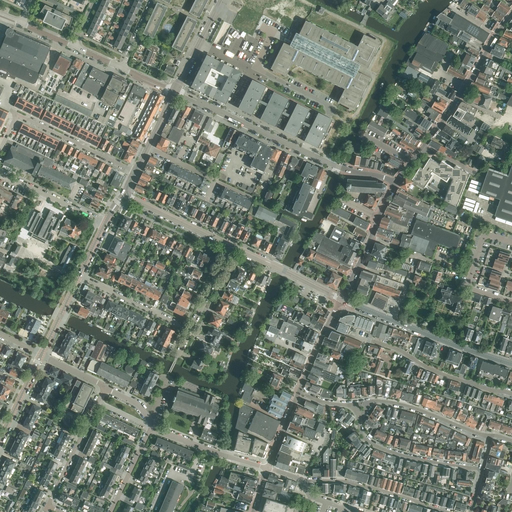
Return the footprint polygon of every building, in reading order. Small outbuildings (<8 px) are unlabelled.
[(103,0),(102,0),(100,5),(107,8),(109,3),(103,0)] [(206,0),(196,0),(190,12),(198,16),(206,0)] [(463,0),(459,6),(468,11),(472,5),(465,0),(463,0)] [(135,1),(132,6),(139,9),(141,4),(135,1)] [(497,7),(507,14),(511,9),(501,2),(497,7)] [(157,4),(151,18),(159,22),(166,8),(157,4)] [(376,11),(382,16),(384,13),(388,16),(392,10),(385,4),(383,6),(381,4),(376,11)] [(40,13),(41,12),(47,15),(44,21),(50,24),(50,23),(55,25),(55,26),(61,28),(64,22),(70,25),(70,26),(73,18),(61,12),(61,11),(57,9),(57,10),(45,5),(40,13)] [(100,5),(97,11),(104,14),(107,8),(100,5)] [(476,17),(479,12),(480,10),(472,5),(468,11),(476,17)] [(492,7),(497,11),(496,12),(504,17),(507,14),(493,5),(492,7)] [(132,6),(130,12),(136,15),(139,9),(132,6)] [(493,15),(492,17),(497,21),(500,22),(503,18),(504,18),(504,17),(493,10),(492,10),(489,8),(487,7),(484,11),(488,13),(488,12),(493,15)] [(479,12),(476,17),(484,23),(487,18),(486,16),(483,15),(485,13),(480,10),(479,12)] [(97,11),(95,17),(101,20),(104,14),(97,11)] [(130,12),(127,18),(133,21),(136,15),(130,12)] [(452,19),(441,13),(437,17),(449,24),(452,19)] [(470,35),(476,25),(456,13),(452,19),(449,24),(461,30),(463,31),(463,30),(470,35)] [(95,17),(92,22),(99,25),(101,20),(95,17)] [(457,37),(469,43),(472,37),(463,33),(464,32),(461,30),(449,24),(437,17),(436,17),(432,24),(435,26),(436,25),(457,37)] [(127,18),(124,23),(131,26),(133,21),(127,18)] [(159,22),(151,18),(144,33),(152,37),(159,22)] [(173,46),(181,51),(196,22),(187,18),(173,46)] [(495,20),(489,29),(494,32),(500,23),(495,20)] [(345,88),(339,102),(338,102),(340,103),(340,104),(349,108),(348,110),(351,111),(351,109),(353,110),(354,110),(353,110),(355,107),(354,106),(356,103),(356,104),(356,103),(357,101),(358,100),(358,101),(358,100),(360,97),(361,94),(362,94),(361,94),(361,93),(362,90),(363,91),(363,90),(362,90),(363,88),(364,88),(364,87),(365,88),(364,87),(366,84),(368,81),(367,80),(368,77),(370,78),(369,78),(369,77),(357,71),(360,65),(366,68),(367,65),(368,65),(367,64),(368,61),(369,62),(369,61),(370,59),(371,59),(371,58),(372,55),(374,52),(374,51),(375,49),(376,49),(375,48),(376,46),(377,46),(378,46),(377,45),(379,42),(379,43),(379,42),(378,41),(378,40),(375,38),(375,40),(366,36),(364,35),(357,48),(357,47),(356,47),(353,46),(354,46),(353,46),(352,46),(350,45),(350,44),(350,45),(347,44),(347,43),(347,42),(347,43),(341,40),(341,39),(340,40),(339,40),(337,39),(337,38),(337,39),(334,38),(334,37),(334,36),(331,35),(328,33),(327,33),(326,33),(324,32),(324,31),(324,32),(322,31),(321,30),(321,29),(321,30),(315,27),(315,26),(314,27),(313,27),(311,26),(312,25),(311,25),(311,26),(309,25),(308,24),(309,23),(308,23),(305,22),(305,21),(305,22),(303,25),(302,25),(300,24),(297,32),(296,32),(296,33),(292,41),(290,40),(291,41),(290,44),(289,43),(289,44),(290,44),(289,46),(284,43),(284,44),(283,47),(282,46),(282,47),(283,47),(283,48),(282,50),(281,50),(282,50),(281,53),(280,53),(279,53),(278,56),(276,59),(276,60),(277,61),(275,63),(274,65),(273,66),(271,69),(273,70),(272,72),(275,73),(276,72),(283,75),(285,76),(292,61),(293,62),(296,63),(296,64),(296,63),(297,64),(298,63),(300,64),(299,65),(300,65),(302,66),(303,67),(302,67),(303,67),(309,70),(310,70),(313,71),(312,71),(313,72),(313,71),(315,72),(315,73),(316,73),(315,73),(315,74),(316,73),(322,76),(322,77),(322,76),(323,76),(326,77),(325,78),(326,77),(328,78),(328,79),(328,80),(329,80),(335,83),(336,82),(336,83),(338,84),(339,84),(341,85),(341,86),(342,86),(345,87),(344,88),(345,88)] [(92,22),(90,28),(96,31),(99,25),(92,22)] [(124,23),(122,29),(128,32),(131,26),(124,23)] [(476,25),(470,35),(481,41),(484,43),(490,34),(486,32),(476,25)] [(0,76),(6,79),(8,74),(33,84),(36,83),(39,74),(42,75),(43,75),(47,66),(46,65),(44,64),(51,47),(44,45),(14,32),(13,30),(9,28),(7,29),(5,33),(6,35),(0,49),(0,76)] [(96,31),(90,28),(87,34),(93,37),(96,31)] [(122,29),(119,35),(125,38),(128,32),(122,29)] [(503,36),(511,40),(511,39),(511,33),(506,31),(503,36)] [(414,51),(407,65),(414,69),(417,70),(421,63),(435,70),(438,63),(436,62),(437,60),(441,62),(450,45),(441,40),(440,41),(435,51),(434,51),(431,56),(425,54),(428,48),(429,48),(435,37),(426,32),(420,43),(419,43),(415,49),(421,52),(420,54),(414,51)] [(119,35),(116,40),(123,43),(125,38),(119,35)] [(498,43),(507,47),(510,41),(501,37),(501,39),(500,40),(499,41),(498,43)] [(472,46),(459,39),(457,42),(466,47),(464,50),(477,57),(480,52),(479,52),(480,51),(472,47),(472,46)] [(123,43),(116,40),(114,46),(120,49),(123,43)] [(321,149),(335,121),(266,87),(266,86),(252,79),(252,80),(240,74),(241,72),(215,59),(221,48),(221,47),(221,46),(213,42),(213,43),(212,43),(207,55),(206,55),(191,87),(225,104),(226,102),(238,108),(252,115),(260,119),(275,127),(283,130),(283,131),(296,137),(304,141),(303,141),(318,148),(321,149)] [(490,52),(491,54),(503,59),(506,52),(503,51),(505,48),(496,44),(493,50),(492,50),(491,50),(490,52)] [(142,61),(151,65),(156,53),(147,49),(142,61)] [(133,57),(141,61),(143,56),(141,55),(142,53),(136,50),(135,53),(133,57)] [(175,59),(180,61),(182,58),(177,55),(168,51),(167,54),(174,57),(175,58),(175,59)] [(473,62),(474,63),(474,62),(476,59),(462,52),(462,53),(466,56),(463,63),(471,68),(473,64),(474,64),(473,63),(473,62)] [(52,71),(63,76),(63,77),(72,60),(61,54),(52,71)] [(70,68),(68,71),(70,72),(72,70),(73,71),(73,70),(74,70),(75,67),(76,64),(77,64),(80,60),(79,60),(76,58),(71,66),(70,68)] [(494,77),(495,76),(499,68),(502,70),(500,76),(499,78),(501,79),(502,77),(502,76),(505,71),(511,74),(511,76),(511,77),(511,69),(510,68),(510,69),(501,65),(492,61),(491,60),(488,59),(487,60),(484,64),(484,65),(483,65),(483,66),(484,66),(482,69),(482,70),(481,71),(483,72),(484,72),(485,73),(489,75),(494,77)] [(77,69),(74,74),(76,75),(79,70),(80,70),(84,62),(80,60),(77,64),(76,64),(75,67),(77,69)] [(100,71),(99,71),(93,67),(93,68),(85,64),(74,84),(97,97),(109,75),(102,72),(102,73),(99,72),(100,71)] [(164,71),(172,75),(176,67),(174,66),(173,68),(167,65),(164,71)] [(459,71),(456,69),(450,66),(447,72),(458,78),(458,77),(464,81),(470,71),(461,66),(459,71)] [(401,76),(416,84),(419,79),(427,83),(429,78),(413,69),(410,75),(404,72),(401,76)] [(478,77),(488,81),(489,81),(490,79),(489,78),(490,76),(489,76),(486,74),(485,74),(480,72),(478,77)] [(113,73),(107,86),(100,100),(114,106),(127,80),(113,73)] [(476,82),(484,85),(484,86),(487,88),(488,85),(485,83),(486,81),(478,77),(476,82)] [(435,80),(429,91),(435,95),(437,92),(439,88),(441,84),(435,80)] [(121,94),(126,96),(132,84),(127,81),(121,94)] [(470,87),(494,97),(496,91),(473,82),(472,84),(472,85),(471,85),(470,87)] [(398,88),(405,91),(408,86),(401,83),(398,88)] [(138,99),(141,101),(145,92),(143,90),(143,89),(140,87),(137,86),(134,85),(129,97),(134,99),(135,98),(138,99)] [(437,92),(453,101),(458,92),(453,89),(450,94),(447,92),(446,93),(439,89),(437,92)] [(397,92),(399,94),(397,96),(405,101),(408,96),(398,90),(397,92)] [(474,102),(479,104),(478,106),(488,109),(492,97),(483,94),(482,95),(477,93),(474,102)] [(157,94),(154,99),(161,102),(163,97),(157,94)] [(446,108),(438,103),(425,95),(421,103),(429,107),(432,109),(432,108),(442,114),(446,108)] [(18,97),(14,106),(18,109),(23,99),(18,97)] [(439,100),(438,103),(446,108),(449,103),(439,97),(438,99),(438,100),(439,100)] [(23,99),(18,109),(22,110),(27,101),(23,99)] [(154,99),(152,105),(158,108),(161,102),(154,99)] [(27,101),(22,110),(26,112),(31,103),(27,101)] [(491,126),(496,118),(495,118),(495,117),(494,117),(492,116),(489,115),(488,114),(486,113),(485,113),(483,112),(482,111),(481,111),(480,110),(479,110),(478,109),(478,110),(477,109),(476,108),(475,108),(474,108),(473,107),(472,107),(472,106),(471,106),(470,106),(469,105),(468,105),(468,104),(467,104),(466,104),(465,103),(464,103),(463,102),(461,102),(461,103),(461,104),(460,104),(460,105),(459,107),(458,107),(459,107),(461,109),(464,110),(467,112),(467,113),(468,113),(468,114),(470,114),(472,115),(475,117),(478,118),(481,120),(484,122),(487,124),(491,126)] [(31,103),(26,112),(30,114),(35,105),(31,103)] [(35,105),(30,114),(34,116),(39,107),(35,105)] [(152,105),(149,110),(155,113),(158,108),(152,105)] [(188,115),(191,109),(184,105),(181,111),(178,117),(174,126),(173,128),(171,127),(168,134),(170,134),(167,139),(177,144),(184,130),(181,129),(185,120),(188,115)] [(377,114),(386,119),(391,110),(383,105),(377,114)] [(39,107),(34,116),(39,119),(43,109),(39,107)] [(173,123),(180,110),(179,110),(176,109),(177,108),(176,108),(174,108),(175,107),(174,107),(168,120),(169,121),(173,123)] [(405,116),(428,130),(433,123),(407,107),(404,112),(406,114),(405,116)] [(427,112),(429,113),(430,113),(431,114),(428,119),(436,124),(442,115),(429,107),(427,112)] [(458,108),(453,116),(462,121),(463,119),(467,122),(469,118),(474,121),(476,118),(468,114),(468,113),(467,113),(459,107),(458,107),(458,108)] [(0,108),(0,113),(7,117),(9,113),(0,108)] [(97,120),(105,124),(112,110),(109,109),(105,118),(100,115),(97,120)] [(148,112),(146,115),(153,118),(155,113),(149,110),(146,109),(145,110),(148,112)] [(182,128),(197,135),(206,116),(192,109),(182,128)] [(46,110),(41,120),(46,122),(50,112),(46,110)] [(50,112),(46,122),(50,124),(54,114),(50,112)] [(54,114),(50,124),(54,126),(58,116),(54,114)] [(146,115),(144,121),(150,124),(153,118),(146,115)] [(373,120),(376,122),(381,125),(382,122),(384,118),(379,116),(379,117),(375,115),(373,120)] [(468,135),(472,128),(452,115),(447,122),(468,135)] [(58,116),(54,126),(58,128),(62,118),(58,116)] [(62,118),(58,128),(62,130),(66,120),(62,118)] [(209,118),(204,129),(210,132),(213,127),(210,125),(213,120),(209,118)] [(105,125),(109,126),(110,127),(113,128),(116,122),(108,119),(105,125)] [(405,122),(407,123),(406,124),(412,127),(412,126),(417,129),(414,134),(420,138),(421,136),(422,137),(426,131),(418,126),(407,119),(405,122)] [(66,120),(62,130),(66,132),(70,122),(66,120)] [(367,128),(384,138),(388,130),(372,120),(367,128)] [(144,121),(141,126),(147,129),(150,124),(144,121)] [(160,136),(166,138),(168,134),(171,127),(173,123),(169,121),(167,124),(166,124),(160,136)] [(70,122),(66,132),(70,134),(75,124),(70,122)] [(487,132),(491,126),(484,122),(480,129),(487,132)] [(23,123),(18,132),(23,134),(27,125),(23,123)] [(27,125),(23,134),(26,136),(31,127),(27,125)] [(119,131),(122,132),(126,134),(128,128),(122,125),(119,131)] [(458,137),(465,142),(467,139),(449,127),(449,126),(447,125),(446,125),(443,130),(456,140),(458,137)] [(77,126),(72,135),(77,137),(81,128),(77,126)] [(136,130),(138,131),(145,135),(147,129),(141,126),(139,130),(137,129),(136,130)] [(31,127),(26,136),(30,138),(35,129),(31,127)] [(81,128),(77,137),(81,139),(85,130),(81,128)] [(35,129),(30,138),(34,140),(39,131),(35,129)] [(122,132),(119,131),(115,129),(113,134),(120,137),(121,135),(122,132)] [(222,147),(228,150),(233,139),(234,139),(238,132),(231,129),(227,136),(222,147)] [(476,141),(480,143),(487,132),(480,129),(478,133),(480,134),(479,136),(476,141)] [(85,130),(81,139),(85,141),(89,132),(85,130)] [(389,130),(386,137),(392,140),(396,134),(389,130)] [(435,137),(447,145),(446,146),(452,150),(455,145),(457,147),(460,142),(442,131),(441,130),(440,130),(435,137)] [(39,131),(34,140),(38,142),(42,133),(39,131)] [(145,135),(138,131),(135,138),(142,141),(145,135)] [(403,138),(404,139),(405,140),(409,143),(410,142),(417,146),(420,142),(407,134),(405,133),(403,131),(401,133),(400,133),(398,132),(397,134),(398,136),(399,136),(402,138),(403,138)] [(89,132),(85,141),(89,143),(93,134),(89,132)] [(44,133),(39,142),(43,144),(48,135),(44,133)] [(240,133),(234,146),(254,156),(250,166),(263,172),(274,150),(267,147),(267,146),(267,145),(263,144),(261,143),(240,133)] [(93,134),(89,143),(93,145),(97,136),(93,134)] [(48,135),(43,144),(47,146),(51,137),(48,135)] [(101,141),(102,141),(99,148),(104,151),(109,141),(105,140),(106,137),(106,136),(104,135),(101,141)] [(97,136),(93,145),(97,147),(102,138),(97,136)] [(210,141),(200,136),(197,142),(204,145),(201,151),(215,158),(220,147),(210,142),(210,141)] [(395,142),(399,144),(403,146),(414,153),(417,147),(403,139),(398,136),(397,138),(395,142)] [(51,137),(47,146),(51,148),(55,139),(51,137)] [(140,143),(133,139),(134,138),(132,137),(131,137),(130,140),(132,141),(130,145),(137,148),(138,147),(139,146),(139,145),(140,143)] [(171,142),(161,137),(159,142),(158,142),(158,143),(169,147),(171,142)] [(491,145),(496,147),(496,148),(501,151),(504,142),(494,138),(491,145)] [(55,139),(51,148),(55,150),(59,141),(55,139)] [(110,140),(108,144),(105,151),(107,152),(110,154),(110,153),(115,143),(110,140)] [(128,148),(127,151),(134,155),(136,152),(137,150),(130,146),(130,145),(129,144),(124,141),(122,145),(124,146),(128,148)] [(444,153),(445,152),(455,157),(457,154),(458,155),(459,151),(456,150),(454,153),(432,141),(428,145),(444,153)] [(62,143),(58,150),(57,149),(54,155),(57,157),(60,151),(64,153),(67,145),(66,145),(66,144),(65,144),(64,144),(62,143)] [(169,147),(158,143),(156,148),(166,153),(169,147)] [(479,145),(475,143),(473,147),(472,146),(470,148),(475,151),(479,145)] [(46,166),(50,168),(54,162),(16,144),(15,147),(12,146),(10,150),(5,161),(3,164),(8,166),(10,163),(31,173),(30,174),(37,177),(38,174),(39,174),(37,173),(42,164),(46,166)] [(68,146),(65,153),(70,155),(73,149),(73,148),(72,147),(71,147),(70,147),(68,146)] [(363,151),(361,157),(360,165),(360,164),(374,167),(374,169),(377,169),(377,170),(379,161),(378,161),(376,161),(377,158),(377,157),(372,156),(375,151),(371,148),(369,152),(363,151)] [(79,152),(74,149),(71,156),(70,155),(67,162),(69,163),(72,156),(76,158),(79,152)] [(267,183),(270,184),(277,168),(274,167),(281,152),(274,149),(274,150),(263,172),(260,180),(264,181),(264,182),(264,184),(266,184),(267,184),(267,183)] [(123,160),(126,161),(126,162),(127,162),(130,163),(132,161),(131,160),(132,160),(132,159),(132,158),(133,155),(127,152),(123,160)] [(214,162),(219,164),(224,155),(219,152),(214,162)] [(284,153),(273,179),(278,181),(280,180),(281,177),(281,178),(286,168),(286,167),(287,164),(291,155),(284,153)] [(500,164),(506,167),(511,156),(505,153),(500,164)] [(83,161),(86,163),(89,156),(85,154),(80,164),(82,165),(83,161)] [(360,165),(361,157),(353,155),(351,164),(359,166),(360,165)] [(481,155),(473,166),(477,169),(478,170),(479,169),(486,160),(481,155)] [(156,162),(157,160),(158,160),(150,156),(149,159),(148,159),(147,160),(148,161),(148,162),(155,165),(156,162)] [(404,163),(402,162),(401,162),(391,156),(387,163),(399,169),(404,163)] [(289,164),(289,165),(291,166),(291,165),(295,166),(298,160),(297,159),(295,158),(292,157),(289,164)] [(420,167),(413,180),(425,187),(433,175),(430,173),(431,171),(446,181),(448,177),(453,180),(445,200),(457,207),(470,175),(456,166),(454,169),(442,161),(440,165),(430,158),(423,169),(420,167)] [(94,159),(89,168),(88,169),(90,170),(91,169),(93,170),(98,161),(94,159)] [(305,161),(300,159),(296,166),(295,165),(288,180),(292,182),(294,177),(292,177),(293,175),(295,176),(298,170),(302,171),(305,165),(304,165),(305,161)] [(100,162),(96,169),(95,169),(93,172),(96,174),(98,170),(101,172),(105,164),(100,162)] [(143,171),(148,173),(148,174),(155,177),(156,175),(151,173),(154,168),(153,168),(155,166),(148,162),(147,165),(146,165),(145,165),(144,167),(144,168),(143,171)] [(318,168),(312,165),(310,165),(310,164),(307,163),(306,162),(300,175),(304,177),(303,179),(302,179),(300,184),(301,185),(300,187),(301,188),(300,189),(299,188),(298,191),(297,191),(293,201),(295,202),(293,206),(291,205),(289,210),(291,211),(290,212),(298,215),(301,210),(301,209),(302,206),(303,204),(304,201),(306,198),(307,196),(308,193),(309,190),(310,188),(311,186),(308,185),(309,182),(307,181),(309,177),(313,179),(318,168)] [(382,171),(394,176),(398,171),(399,169),(386,163),(382,171)] [(38,174),(42,176),(46,166),(42,164),(37,173),(39,174),(38,174)] [(167,174),(172,176),(177,166),(171,164),(167,174)] [(109,166),(106,165),(103,171),(108,174),(110,171),(111,168),(110,167),(109,166)] [(42,176),(46,178),(50,168),(46,166),(42,176)] [(177,166),(172,176),(177,179),(182,168),(177,166)] [(511,166),(509,175),(489,168),(481,193),(501,200),(495,216),(511,221),(511,166)] [(311,186),(319,190),(322,182),(327,171),(319,167),(314,178),(311,186)] [(46,178),(50,180),(55,170),(50,168),(46,178)] [(115,170),(111,168),(110,171),(116,174),(114,178),(119,181),(120,182),(123,176),(117,173),(118,171),(115,170)] [(182,168),(177,179),(178,177),(182,179),(181,181),(186,170),(182,168)] [(50,180),(54,182),(59,172),(55,170),(50,180)] [(191,173),(186,170),(181,181),(186,184),(191,173)] [(54,182),(58,184),(63,174),(59,172),(54,182)] [(140,178),(148,182),(150,176),(143,172),(141,175),(140,177),(140,178)] [(188,181),(192,184),(196,175),(191,173),(186,184),(187,184),(188,181)] [(58,184),(63,186),(67,176),(63,174),(58,184)] [(196,175),(192,184),(197,186),(196,188),(201,177),(196,175)] [(63,186),(67,188),(71,178),(67,176),(63,186)] [(201,177),(196,188),(201,191),(206,179),(201,177)] [(401,186),(407,191),(407,192),(422,200),(428,191),(412,180),(412,181),(406,178),(406,177),(401,186),(400,186),(401,186)] [(71,178),(67,188),(71,190),(76,180),(71,178)] [(119,181),(114,178),(112,182),(111,181),(110,182),(109,182),(108,184),(106,183),(106,182),(105,181),(105,182),(103,185),(107,187),(109,185),(110,186),(111,184),(118,188),(120,183),(120,182),(119,181)] [(137,184),(145,187),(147,182),(140,178),(139,179),(138,181),(137,184)] [(369,192),(369,193),(370,193),(373,193),(377,193),(377,194),(377,191),(383,192),(387,190),(387,189),(387,186),(387,185),(384,183),(384,182),(383,182),(383,183),(381,183),(381,182),(380,182),(380,183),(378,183),(378,181),(374,181),(374,180),(373,180),(373,181),(371,181),(371,180),(370,180),(370,181),(367,181),(367,180),(366,180),(366,181),(363,180),(360,180),(360,179),(359,179),(359,180),(356,180),(356,179),(356,180),(352,180),(352,179),(352,180),(349,179),(349,178),(348,178),(348,179),(347,179),(347,180),(348,180),(348,183),(347,183),(347,184),(348,184),(348,187),(347,187),(348,188),(348,191),(346,190),(346,191),(348,191),(348,192),(348,191),(351,191),(351,192),(352,192),(352,191),(355,192),(355,193),(356,193),(356,192),(359,192),(359,193),(359,192),(362,192),(362,193),(363,193),(363,192),(366,192),(366,193),(366,192),(369,192)] [(107,188),(100,184),(97,190),(105,194),(106,191),(107,191),(107,189),(107,188)] [(134,190),(141,194),(142,193),(144,191),(143,191),(144,188),(137,185),(136,187),(135,187),(134,189),(134,190)] [(8,201),(7,202),(10,203),(9,206),(17,209),(23,197),(15,193),(14,196),(11,194),(12,193),(4,189),(4,188),(0,186),(0,219),(5,221),(7,217),(0,214),(0,203),(2,199),(2,198),(8,201)] [(103,198),(104,195),(97,192),(97,190),(93,188),(88,186),(88,187),(92,190),(91,192),(96,194),(94,197),(101,201),(101,200),(102,200),(103,199),(103,198)] [(222,200),(227,189),(222,187),(217,197),(222,200)] [(227,202),(232,192),(227,189),(222,200),(227,202),(226,202),(227,202)] [(393,202),(418,213),(416,217),(427,222),(429,218),(427,217),(431,206),(420,201),(421,200),(399,189),(397,193),(396,194),(394,199),(393,200),(392,201),(393,202)] [(264,199),(269,202),(273,192),(268,190),(264,199)] [(158,200),(161,193),(156,191),(155,193),(153,198),(154,199),(155,200),(156,199),(158,200)] [(370,193),(369,193),(364,204),(370,207),(369,209),(374,211),(381,197),(383,193),(383,192),(377,191),(377,194),(377,193),(373,193),(370,193)] [(162,194),(159,201),(160,201),(160,202),(161,202),(162,202),(164,203),(168,196),(169,197),(169,195),(170,194),(167,192),(165,195),(162,194)] [(237,194),(232,192),(227,202),(232,205),(237,194)] [(173,197),(169,195),(169,197),(166,203),(166,204),(166,205),(168,205),(169,205),(172,206),(177,196),(174,194),(173,197)] [(241,196),(237,194),(232,205),(236,207),(241,196)] [(99,206),(100,203),(93,200),(93,199),(87,195),(85,198),(91,202),(90,205),(97,209),(98,208),(99,207),(99,206)] [(246,198),(241,196),(236,207),(237,207),(237,206),(242,209),(246,198)] [(181,211),(182,211),(184,212),(186,207),(184,206),(186,203),(183,202),(185,199),(180,197),(175,208),(179,210),(179,211),(180,211),(181,211)] [(251,201),(246,198),(242,209),(243,207),(247,209),(251,201)] [(206,206),(208,203),(203,201),(199,208),(200,209),(200,210),(203,212),(204,208),(205,205),(206,206)] [(414,213),(391,202),(386,214),(385,217),(394,221),(394,222),(406,226),(407,225),(409,226),(414,213)] [(448,203),(445,209),(456,214),(459,208),(448,203)] [(370,223),(334,205),(330,211),(367,230),(370,223)] [(254,216),(267,222),(268,220),(274,222),(277,215),(259,206),(254,216)] [(189,215),(190,215),(190,216),(191,217),(192,216),(194,217),(198,210),(192,207),(189,215)] [(34,211),(27,226),(31,228),(29,231),(33,233),(31,237),(46,244),(48,240),(51,242),(55,234),(51,232),(53,229),(56,231),(57,231),(58,231),(59,230),(60,228),(62,229),(61,230),(69,234),(69,235),(70,236),(72,236),(73,236),(75,237),(74,238),(77,240),(78,237),(78,236),(78,235),(80,234),(81,232),(81,230),(81,229),(80,228),(80,227),(80,225),(67,219),(65,222),(54,217),(56,213),(48,210),(44,219),(42,218),(41,215),(40,214),(41,213),(40,212),(38,213),(34,211)] [(201,221),(202,222),(206,214),(199,211),(198,214),(199,215),(197,219),(199,220),(200,221),(200,222),(201,221)] [(222,222),(219,220),(221,215),(219,213),(217,217),(213,216),(209,224),(210,225),(210,226),(211,226),(212,226),(215,227),(216,227),(217,225),(216,225),(217,223),(221,225),(222,222)] [(326,218),(327,219),(337,225),(340,219),(329,213),(328,215),(329,216),(328,218),(326,217),(326,218)] [(206,214),(202,222),(203,222),(203,223),(205,223),(208,224),(211,217),(206,214)] [(115,233),(118,235),(121,228),(126,231),(132,220),(124,216),(115,233)] [(279,221),(290,227),(286,236),(290,238),(297,224),(281,217),(279,221)] [(380,226),(403,235),(403,234),(405,234),(409,227),(406,226),(394,222),(394,221),(385,217),(382,218),(380,225),(381,227),(380,226)] [(227,226),(228,226),(230,221),(225,219),(220,229),(222,230),(222,231),(224,232),(227,226)] [(139,234),(140,233),(142,228),(137,225),(138,223),(136,222),(137,221),(134,220),(133,221),(133,220),(128,231),(130,232),(132,231),(139,234)] [(456,251),(462,236),(417,220),(411,235),(407,235),(403,234),(403,235),(402,239),(400,238),(400,240),(393,238),(391,243),(433,257),(437,244),(456,251)] [(234,229),(235,229),(236,226),(230,223),(226,232),(228,233),(228,234),(230,235),(234,229)] [(238,227),(237,228),(233,236),(235,237),(236,238),(237,238),(238,238),(239,238),(245,226),(244,225),(244,227),(241,226),(242,224),(239,223),(237,227),(238,227)] [(144,225),(142,228),(140,233),(143,235),(141,239),(143,240),(145,241),(146,238),(144,237),(149,228),(147,227),(147,226),(146,226),(144,225),(144,226),(144,225)] [(355,237),(336,226),(329,238),(338,243),(347,248),(347,246),(358,252),(362,244),(354,240),(355,237)] [(251,230),(245,227),(240,239),(243,240),(243,241),(244,242),(245,241),(246,242),(251,230)] [(392,237),(393,232),(380,227),(379,227),(378,231),(378,230),(376,236),(390,241),(392,237)] [(356,240),(360,241),(363,243),(368,234),(366,233),(356,228),(353,234),(358,236),(356,240)] [(150,238),(153,240),(157,232),(156,232),(157,231),(156,230),(154,230),(154,231),(152,229),(146,241),(148,242),(150,238)] [(156,241),(159,242),(162,235),(162,234),(161,233),(160,233),(159,233),(157,232),(153,240),(151,244),(153,245),(154,242),(155,243),(156,241)] [(320,245),(316,251),(350,267),(350,268),(352,263),(355,258),(357,254),(357,253),(347,248),(338,243),(325,236),(324,236),(317,232),(312,240),(320,245)] [(257,234),(255,236),(251,244),(252,244),(252,246),(254,247),(255,246),(258,247),(262,238),(262,236),(257,234)] [(162,235),(159,242),(157,247),(159,248),(161,243),(164,245),(168,237),(167,237),(167,236),(166,235),(165,235),(165,236),(162,235)] [(265,241),(264,244),(265,245),(262,250),(265,251),(265,252),(267,253),(268,252),(272,245),(267,242),(268,241),(270,237),(269,237),(267,235),(267,236),(265,235),(263,239),(266,240),(265,241)] [(282,235),(280,240),(273,255),(280,259),(290,239),(282,235)] [(123,262),(125,259),(131,246),(123,242),(123,241),(115,237),(112,243),(111,242),(107,250),(110,252),(109,255),(123,262)] [(167,246),(167,248),(169,249),(170,247),(174,249),(175,247),(174,246),(176,241),(175,240),(174,240),(174,239),(173,240),(171,239),(168,245),(167,246),(168,246),(167,246)] [(172,253),(178,256),(177,258),(179,259),(181,255),(180,254),(181,252),(182,252),(184,249),(183,249),(184,246),(182,245),(181,244),(181,243),(180,242),(179,242),(178,243),(177,243),(172,253)] [(16,243),(11,252),(5,264),(11,266),(15,257),(14,257),(16,254),(17,255),(21,246),(16,243)] [(372,255),(379,257),(378,261),(385,263),(387,260),(383,258),(387,247),(376,243),(372,255)] [(66,259),(66,260),(64,263),(60,264),(64,264),(62,267),(65,268),(68,263),(71,262),(73,260),(74,258),(74,255),(73,252),(76,247),(73,245),(71,249),(69,245),(69,246),(67,252),(66,253),(66,254),(66,255),(66,256),(66,257),(66,258),(66,259)] [(191,258),(193,259),(193,258),(194,256),(191,255),(192,252),(191,252),(192,251),(191,250),(192,248),(189,247),(189,248),(187,247),(183,255),(184,256),(189,258),(189,256),(191,257),(191,258)] [(338,269),(337,270),(347,275),(351,268),(341,263),(307,247),(302,255),(308,258),(331,269),(332,266),(338,269)] [(197,260),(193,258),(193,259),(191,263),(196,265),(196,264),(202,267),(204,263),(206,264),(208,260),(209,261),(210,258),(206,256),(206,255),(204,254),(200,252),(197,260)] [(110,263),(109,264),(112,265),(111,266),(115,268),(114,268),(119,271),(121,268),(112,264),(115,258),(107,254),(106,255),(105,255),(104,256),(105,257),(104,260),(110,263)] [(499,255),(498,260),(506,262),(506,263),(507,263),(509,259),(499,255)] [(387,271),(387,270),(406,277),(408,272),(389,266),(368,259),(367,263),(367,264),(366,266),(378,270),(379,268),(387,271)] [(416,271),(422,273),(423,270),(424,270),(427,263),(421,261),(419,268),(417,268),(416,271)] [(407,270),(409,271),(411,265),(403,263),(401,268),(407,270)] [(96,274),(106,279),(106,277),(108,278),(113,268),(106,265),(104,269),(100,267),(98,270),(97,270),(96,272),(97,273),(96,274)] [(234,271),(234,273),(246,279),(247,277),(244,275),(245,271),(239,269),(239,268),(238,267),(237,268),(236,267),(235,269),(234,270),(234,271)] [(189,276),(191,278),(192,276),(199,279),(200,276),(201,276),(202,274),(201,274),(202,273),(194,269),(192,273),(190,273),(189,276)] [(331,278),(330,279),(339,283),(342,277),(335,273),(336,272),(330,269),(329,271),(333,273),(331,278)] [(362,270),(362,271),(357,286),(358,288),(357,292),(367,295),(370,286),(374,287),(373,289),(398,298),(401,291),(398,290),(400,283),(367,271),(362,270)] [(247,278),(250,279),(250,281),(255,283),(258,277),(255,276),(256,274),(253,273),(253,272),(252,271),(251,271),(250,271),(247,278)] [(117,281),(123,284),(127,276),(121,273),(117,281)] [(246,279),(234,273),(232,275),(231,277),(231,278),(240,282),(241,279),(245,281),(246,279)] [(265,285),(267,281),(268,282),(270,277),(267,275),(266,276),(260,274),(255,285),(258,286),(260,283),(265,285)] [(421,277),(415,275),(414,282),(416,282),(415,285),(424,288),(426,282),(421,280),(421,277)] [(123,284),(129,286),(133,279),(127,276),(123,284)] [(184,280),(188,282),(186,285),(194,289),(194,288),(195,288),(196,286),(197,283),(185,277),(184,280)] [(339,283),(330,279),(331,278),(328,277),(327,278),(326,281),(326,282),(328,283),(318,278),(316,281),(325,285),(328,287),(329,286),(336,289),(339,283)] [(129,286),(135,289),(138,282),(133,279),(129,286)] [(135,289),(140,292),(144,284),(141,283),(142,281),(140,279),(138,282),(135,289)] [(236,287),(238,288),(238,289),(239,289),(242,291),(243,291),(244,291),(246,289),(237,285),(230,281),(228,284),(227,284),(227,285),(227,286),(227,287),(234,291),(236,287)] [(140,292),(146,295),(150,287),(144,284),(140,292)] [(146,295),(152,298),(156,290),(152,288),(153,287),(151,285),(150,287),(146,295)] [(179,291),(183,293),(182,296),(189,300),(189,299),(190,299),(191,296),(192,294),(184,290),(185,289),(181,287),(179,291)] [(448,287),(447,291),(442,289),(439,300),(452,304),(451,306),(452,307),(453,308),(452,311),(457,313),(457,314),(458,315),(459,316),(460,315),(463,305),(461,305),(463,298),(455,295),(455,296),(451,295),(453,289),(448,287)] [(156,290),(152,298),(158,300),(161,293),(156,290)] [(85,297),(92,300),(92,301),(102,306),(106,300),(88,291),(85,297)] [(237,297),(233,295),(228,292),(227,294),(224,292),(223,294),(222,296),(222,297),(226,299),(226,300),(230,302),(232,297),(236,299),(237,297)] [(386,304),(389,298),(377,292),(376,292),(374,298),(373,298),(371,304),(376,307),(378,308),(383,310),(386,304),(387,304),(386,304)] [(182,297),(177,294),(175,297),(178,299),(179,299),(180,300),(178,303),(186,307),(189,301),(182,298),(182,297)] [(85,304),(84,306),(87,307),(86,309),(94,313),(96,308),(92,306),(94,303),(85,298),(84,298),(83,301),(83,302),(82,303),(85,304)] [(107,310),(111,312),(115,303),(111,301),(111,302),(109,301),(107,305),(104,304),(99,315),(103,316),(105,311),(107,312),(107,310)] [(217,306),(226,310),(229,312),(230,308),(231,309),(232,307),(220,301),(219,303),(218,303),(217,305),(218,306),(217,306)] [(170,305),(173,306),(173,307),(175,308),(174,311),(182,316),(185,309),(175,304),(172,302),(170,305)] [(111,312),(116,314),(120,306),(115,303),(111,312)] [(0,320),(5,323),(9,314),(0,309),(2,306),(0,304),(0,320)] [(321,307),(318,305),(315,311),(322,315),(321,316),(325,318),(325,317),(327,318),(330,311),(325,309),(324,310),(321,308),(321,307)] [(511,312),(490,305),(488,310),(492,311),(489,318),(499,321),(502,313),(506,315),(506,317),(508,318),(509,318),(511,312)] [(116,314),(121,317),(125,308),(120,306),(116,314)] [(226,310),(217,306),(216,307),(216,308),(216,309),(215,311),(227,318),(228,315),(224,313),(226,310)] [(77,314),(85,317),(88,312),(89,313),(90,314),(93,315),(94,313),(89,311),(81,307),(80,308),(79,308),(78,310),(79,311),(77,314)] [(121,317),(126,319),(130,311),(125,308),(121,317)] [(126,319),(132,322),(136,313),(130,311),(126,319)] [(294,319),(299,321),(312,329),(312,328),(314,329),(315,328),(320,331),(323,325),(298,311),(294,319)] [(319,318),(308,312),(307,315),(323,324),(326,319),(325,318),(321,316),(320,316),(319,318)] [(132,322),(137,324),(141,316),(136,313),(132,322)] [(209,323),(217,327),(220,321),(225,323),(226,320),(213,314),(209,323)] [(346,315),(343,317),(343,318),(341,317),(340,321),(340,322),(339,322),(336,329),(350,334),(353,327),(370,333),(374,322),(371,320),(370,320),(359,316),(359,315),(358,316),(356,316),(353,315),(349,315),(346,315)] [(141,316),(137,324),(139,325),(139,327),(141,328),(145,319),(144,318),(144,317),(141,316)] [(27,324),(25,329),(30,332),(30,333),(34,335),(35,334),(35,333),(40,322),(41,322),(31,317),(30,317),(31,318),(28,325),(27,324)] [(306,327),(288,318),(286,322),(297,327),(296,329),(299,331),(303,332),(315,338),(318,332),(306,327)] [(146,329),(152,331),(156,324),(155,323),(153,321),(152,322),(150,321),(146,329)] [(311,347),(312,344),(294,336),(295,334),(296,329),(297,327),(286,322),(283,321),(280,330),(270,326),(267,331),(285,339),(301,346),(299,350),(308,354),(309,352),(310,352),(312,347),(311,347)] [(380,324),(377,332),(375,337),(384,340),(384,339),(386,334),(385,334),(387,327),(380,324)] [(166,330),(164,333),(172,336),(174,331),(165,326),(163,329),(166,330)] [(206,334),(211,336),(208,343),(218,347),(220,344),(216,343),(220,333),(222,334),(223,332),(214,328),(213,330),(209,329),(206,334)] [(393,336),(395,337),(397,330),(392,328),(392,329),(390,328),(388,334),(390,335),(389,336),(393,337),(393,336)] [(464,338),(468,340),(471,341),(474,331),(467,328),(464,338)] [(399,338),(400,338),(401,337),(403,332),(397,330),(395,337),(394,339),(394,341),(393,341),(393,342),(394,342),(396,343),(397,341),(398,338),(398,337),(399,338)] [(328,338),(360,348),(362,349),(365,344),(362,342),(346,336),(345,335),(337,333),(332,331),(331,333),(330,336),(329,338),(328,338)] [(473,341),(475,342),(476,344),(478,344),(479,344),(480,344),(483,334),(479,332),(479,331),(477,331),(473,341)] [(66,338),(74,342),(76,343),(78,340),(77,339),(78,337),(69,332),(68,334),(67,334),(66,336),(66,337),(66,338)] [(313,343),(315,338),(303,332),(300,337),(303,339),(313,343)] [(164,333),(162,338),(169,342),(172,336),(164,333)] [(413,335),(408,333),(406,340),(415,343),(416,338),(413,337),(413,335)] [(340,343),(328,338),(327,338),(325,337),(321,347),(323,348),(323,347),(333,350),(334,351),(334,350),(337,351),(343,353),(344,352),(356,357),(358,353),(360,354),(362,350),(347,345),(347,346),(340,343)] [(499,345),(501,345),(499,350),(505,352),(509,339),(503,337),(502,341),(500,341),(499,345)] [(63,343),(71,347),(74,342),(66,338),(65,340),(64,340),(63,342),(63,343)] [(169,342),(162,338),(159,344),(166,347),(169,342)] [(419,355),(420,353),(424,340),(422,339),(416,354),(419,355)] [(423,352),(434,356),(435,356),(436,355),(437,353),(436,351),(439,345),(438,344),(435,342),(433,343),(427,341),(423,352)] [(99,342),(97,346),(106,350),(108,346),(99,342)] [(62,347),(60,349),(69,353),(71,347),(63,343),(62,344),(61,346),(62,347)] [(156,348),(155,349),(162,352),(162,351),(164,352),(166,348),(156,343),(154,347),(156,348)] [(199,349),(211,355),(213,350),(218,352),(220,350),(210,345),(210,346),(202,343),(199,349)] [(369,351),(368,353),(371,354),(372,352),(376,353),(375,356),(374,358),(377,359),(375,364),(372,363),(371,367),(375,368),(374,373),(379,374),(380,372),(383,362),(379,360),(380,357),(384,349),(384,348),(381,347),(379,347),(378,346),(375,346),(372,345),(370,344),(368,348),(369,349),(368,351),(369,351)] [(8,356),(9,353),(11,349),(10,349),(11,348),(9,347),(8,347),(6,346),(1,355),(3,356),(4,354),(8,356)] [(97,346),(95,350),(104,354),(106,350),(97,346)] [(17,356),(16,359),(23,362),(24,362),(25,360),(25,359),(26,357),(20,354),(20,353),(18,352),(11,349),(9,353),(12,355),(13,353),(16,355),(17,356)] [(69,353),(60,349),(59,349),(58,351),(59,352),(58,354),(67,359),(69,356),(67,356),(69,353)] [(446,361),(452,364),(457,352),(450,349),(446,361)] [(95,350),(93,353),(102,358),(104,354),(95,350)] [(330,356),(341,360),(341,358),(342,359),(343,356),(346,357),(347,356),(341,353),(333,350),(332,351),(331,355),(330,356)] [(289,363),(289,365),(302,371),(305,365),(303,364),(290,359),(272,351),(270,356),(280,360),(280,359),(286,362),(286,363),(287,364),(288,362),(289,363)] [(290,358),(304,364),(304,363),(305,361),(305,360),(304,359),(304,357),(305,357),(296,353),(295,354),(294,353),(294,352),(293,351),(290,358)] [(452,364),(459,366),(463,354),(457,351),(457,352),(452,364)] [(102,358),(93,353),(91,357),(100,361),(102,358)] [(319,353),(317,358),(329,363),(331,357),(328,356),(324,354),(323,354),(319,353)] [(468,366),(470,367),(475,369),(478,359),(477,359),(477,358),(475,357),(474,357),(472,357),(468,366)] [(23,362),(16,359),(14,362),(13,361),(12,364),(9,362),(7,365),(10,367),(13,368),(14,366),(14,365),(20,368),(22,365),(22,366),(23,363),(23,362)] [(197,368),(200,369),(202,365),(204,361),(202,360),(201,360),(201,361),(197,359),(196,361),(194,360),(191,366),(197,369),(197,368)] [(341,369),(342,366),(331,361),(330,364),(317,359),(316,359),(314,364),(314,365),(335,374),(338,368),(341,369)] [(130,378),(101,364),(94,360),(93,360),(92,360),(91,361),(90,362),(87,369),(125,387),(127,382),(128,383),(130,378)] [(402,376),(407,378),(414,363),(408,360),(402,376)] [(509,369),(505,367),(505,368),(500,366),(501,366),(496,364),(496,365),(494,364),(483,361),(478,376),(481,377),(483,371),(490,373),(490,372),(491,373),(491,374),(494,375),(494,376),(506,380),(507,375),(508,376),(510,371),(509,371),(510,369),(509,369)] [(278,367),(283,369),(281,374),(288,377),(289,374),(299,378),(302,372),(280,363),(278,367)] [(127,365),(126,367),(125,369),(126,371),(128,373),(130,373),(132,373),(134,371),(134,369),(133,366),(132,365),(129,364),(127,365)] [(333,374),(314,366),(312,370),(313,370),(312,373),(311,372),(311,373),(316,375),(316,376),(320,377),(331,381),(334,383),(335,380),(338,382),(342,378),(333,374)] [(49,372),(56,376),(59,370),(52,367),(50,369),(49,371),(49,372)] [(9,374),(16,377),(16,376),(17,376),(18,375),(17,374),(19,371),(12,368),(9,374)] [(415,375),(420,378),(423,370),(418,368),(415,375)] [(425,370),(421,379),(421,380),(421,381),(423,382),(424,381),(424,380),(427,381),(431,373),(425,370)] [(140,392),(142,393),(142,394),(142,395),(143,396),(144,396),(145,396),(146,396),(147,395),(148,396),(158,375),(156,374),(156,373),(156,372),(156,371),(155,371),(154,371),(153,371),(152,372),(150,371),(147,378),(145,377),(141,384),(143,385),(140,392)] [(59,380),(62,382),(70,385),(74,378),(63,373),(59,380)] [(266,376),(268,378),(270,378),(280,383),(281,381),(282,377),(283,377),(273,373),(271,376),(270,375),(267,374),(266,376)] [(309,378),(310,378),(310,379),(310,380),(311,381),(310,382),(317,385),(320,378),(310,374),(309,378)] [(5,382),(12,386),(12,385),(13,385),(14,383),(13,382),(15,380),(8,376),(5,382)] [(45,380),(43,383),(51,387),(53,384),(54,385),(55,383),(46,378),(45,380)] [(270,378),(268,378),(267,381),(265,381),(264,384),(265,386),(269,387),(270,386),(278,389),(279,386),(280,383),(270,378)] [(94,388),(91,387),(77,379),(64,406),(81,414),(94,388)] [(324,398),(324,397),(327,398),(329,399),(332,392),(307,382),(307,383),(305,386),(306,387),(309,391),(324,398)] [(51,387),(43,383),(40,388),(49,392),(50,389),(61,394),(59,396),(64,398),(66,394),(51,387)] [(251,387),(252,386),(246,383),(245,383),(242,389),(245,390),(241,399),(250,403),(253,397),(270,405),(269,406),(270,407),(267,412),(280,418),(282,412),(283,413),(286,406),(285,406),(288,401),(289,401),(291,395),(282,390),(281,394),(277,392),(276,394),(254,383),(252,387),(251,387)] [(391,386),(386,384),(383,395),(388,396),(390,389),(391,386)] [(400,390),(397,390),(395,398),(400,399),(404,385),(402,384),(400,390)] [(2,388),(1,391),(8,395),(10,391),(9,391),(10,389),(2,385),(1,388),(2,388)] [(337,390),(336,397),(347,397),(347,385),(346,385),(341,385),(337,390)] [(464,394),(469,396),(472,388),(467,386),(464,394)] [(410,388),(408,387),(406,392),(403,391),(401,399),(405,400),(407,401),(410,388)] [(40,388),(38,393),(46,397),(49,392),(40,388)] [(205,425),(203,429),(210,431),(215,415),(216,415),(217,415),(217,414),(218,414),(218,413),(218,412),(217,411),(219,404),(220,400),(215,399),(215,397),(205,393),(203,397),(178,388),(176,395),(174,395),(172,401),(173,402),(171,409),(196,418),(195,422),(205,425)] [(469,396),(474,398),(477,389),(472,388),(469,396)] [(420,389),(418,389),(413,402),(419,404),(422,396),(418,395),(420,389)] [(477,389),(474,398),(479,399),(482,391),(477,389)] [(8,395),(1,391),(0,391),(0,396),(5,399),(6,398),(7,398),(8,395)] [(46,397),(38,393),(36,397),(37,397),(36,399),(46,404),(47,401),(45,400),(46,397)] [(489,409),(491,403),(491,402),(493,395),(490,394),(488,394),(488,395),(485,394),(483,399),(487,401),(489,402),(487,409),(489,409)] [(433,398),(425,395),(424,398),(425,398),(422,405),(430,408),(432,400),(433,398)] [(496,404),(498,405),(501,398),(497,397),(492,411),(494,411),(496,404)] [(498,405),(495,412),(497,413),(500,406),(502,407),(502,408),(505,409),(507,403),(504,401),(505,400),(501,398),(498,405)] [(449,400),(447,399),(444,405),(445,406),(442,413),(447,415),(450,408),(446,406),(449,400)] [(304,400),(303,400),(302,403),(302,404),(304,404),(304,405),(303,406),(315,411),(321,414),(322,413),(323,411),(323,409),(324,407),(318,404),(318,405),(305,400),(304,400)] [(246,429),(248,429),(271,440),(279,421),(240,403),(238,414),(239,414),(235,429),(244,433),(246,429)] [(32,406),(30,410),(38,414),(40,411),(41,412),(43,409),(33,405),(32,407),(32,406)] [(296,413),(317,422),(318,420),(316,419),(314,418),(311,417),(312,417),(312,416),(313,412),(301,407),(299,406),(297,405),(297,406),(296,407),(297,408),(296,410),(295,410),(294,412),(296,413)] [(384,410),(377,406),(375,409),(374,409),(374,411),(380,415),(380,416),(384,418),(384,416),(381,414),(384,410)] [(393,409),(391,417),(395,418),(393,423),(396,424),(397,418),(399,411),(397,410),(396,409),(397,409),(394,408),(393,409)] [(455,410),(450,408),(447,415),(452,417),(455,410)] [(459,408),(458,409),(457,410),(454,417),(455,418),(458,420),(459,419),(462,413),(461,412),(463,410),(459,408)] [(342,410),(340,410),(340,411),(340,412),(336,417),(339,419),(337,422),(340,424),(344,419),(343,418),(347,413),(346,412),(342,409),(342,410)] [(30,410),(28,415),(36,419),(38,414),(30,410)] [(417,415),(400,410),(398,419),(415,423),(417,415)] [(467,412),(463,410),(461,412),(462,413),(459,419),(460,420),(460,419),(464,421),(468,413),(467,412)] [(380,415),(374,411),(373,412),(370,416),(374,418),(373,420),(379,424),(380,422),(377,420),(380,416),(380,415)] [(492,414),(485,411),(484,414),(486,414),(487,418),(484,423),(481,421),(476,428),(481,431),(484,425),(487,427),(490,419),(492,414)] [(290,422),(301,426),(301,425),(316,431),(321,433),(324,425),(317,422),(296,413),(294,412),(290,421),(290,422)] [(100,420),(106,423),(109,416),(103,413),(100,420)] [(351,415),(349,413),(343,421),(348,425),(349,425),(351,423),(350,422),(354,417),(353,417),(354,416),(352,414),(351,415)] [(28,415),(25,420),(33,424),(36,419),(28,415)] [(425,418),(418,415),(415,427),(421,429),(422,428),(421,428),(422,425),(425,418)] [(475,417),(471,415),(470,417),(469,416),(465,423),(469,426),(473,419),(475,417)] [(106,423),(112,426),(115,419),(109,416),(106,423)] [(379,424),(369,417),(367,419),(366,420),(365,421),(365,423),(367,424),(365,426),(368,428),(370,426),(373,428),(373,429),(375,430),(379,424)] [(479,420),(475,417),(473,419),(469,426),(474,429),(479,420)] [(429,419),(425,418),(422,425),(421,428),(422,428),(426,429),(430,420),(429,420),(429,419)] [(112,426),(118,429),(121,422),(115,419),(112,426)] [(33,424),(25,420),(23,424),(24,424),(23,426),(32,430),(34,428),(32,427),(33,424)] [(431,421),(430,420),(426,429),(431,431),(435,422),(431,420),(431,421)] [(118,429),(124,431),(127,425),(121,422),(118,429)] [(316,431),(301,425),(301,426),(290,422),(286,431),(312,442),(316,431)] [(439,424),(435,422),(431,431),(435,433),(439,424)] [(386,425),(383,424),(380,430),(378,429),(374,437),(378,438),(378,439),(379,439),(386,425)] [(124,431),(130,434),(133,427),(127,425),(124,431)] [(388,426),(386,425),(379,439),(380,440),(384,441),(388,434),(385,433),(388,426)] [(445,426),(441,425),(437,433),(439,433),(439,432),(443,434),(446,427),(445,427),(445,426)] [(133,427),(130,434),(136,437),(139,430),(133,427)] [(448,428),(446,427),(443,434),(446,435),(445,436),(447,437),(451,429),(448,428)] [(64,432),(62,438),(68,441),(71,435),(68,434),(70,432),(64,429),(63,432),(64,432)] [(213,432),(210,431),(203,429),(200,437),(211,441),(211,442),(213,443),(213,442),(214,443),(215,443),(217,439),(216,439),(218,434),(217,434),(218,433),(214,431),(213,432)] [(93,430),(90,436),(97,439),(100,434),(93,430)] [(233,451),(240,453),(248,455),(248,451),(251,452),(250,455),(257,456),(257,455),(264,458),(267,450),(266,450),(269,443),(238,430),(233,451)] [(457,432),(453,430),(450,437),(449,440),(450,440),(451,438),(454,439),(457,432)] [(18,434),(17,436),(26,441),(27,437),(29,438),(30,436),(21,431),(20,433),(18,434)] [(350,434),(348,436),(352,441),(357,437),(358,436),(354,431),(353,433),(352,432),(350,434)] [(461,434),(457,432),(454,439),(457,441),(457,442),(458,443),(462,435),(461,434)] [(393,436),(388,434),(385,442),(390,444),(393,436)] [(283,444),(298,450),(302,452),(306,443),(300,440),(287,435),(286,437),(283,444)] [(463,436),(462,435),(458,443),(459,444),(460,442),(464,444),(467,437),(463,435),(463,436)] [(17,436),(14,442),(23,446),(25,443),(28,444),(29,442),(26,441),(17,436)] [(90,436),(88,441),(95,445),(97,439),(90,436)] [(155,445),(160,447),(163,440),(158,438),(157,437),(154,445),(155,445)] [(357,437),(352,441),(351,442),(355,447),(358,445),(358,444),(360,442),(359,442),(361,441),(360,439),(360,440),(357,437)] [(62,438),(59,444),(66,447),(68,441),(62,438)] [(411,441),(400,438),(398,446),(409,449),(411,441)] [(160,447),(166,450),(169,442),(163,440),(160,447)] [(88,441),(85,447),(92,450),(95,445),(88,441)] [(366,445),(362,441),(356,448),(353,452),(350,455),(352,457),(355,453),(358,450),(357,449),(358,449),(361,451),(366,445)] [(497,442),(493,441),(489,456),(503,460),(506,451),(502,450),(503,447),(504,447),(505,444),(500,443),(500,442),(497,442)] [(14,442),(12,447),(21,451),(23,446),(14,442)] [(166,450),(172,452),(175,445),(169,442),(166,450)] [(298,450),(281,443),(278,451),(289,455),(295,457),(299,459),(301,454),(302,452),(297,450),(298,450)] [(59,444),(56,449),(63,453),(66,447),(59,444)] [(121,450),(128,454),(130,448),(124,445),(122,448),(120,447),(119,449),(121,450)] [(172,452),(178,455),(181,447),(175,445),(172,452)] [(372,449),(367,446),(362,452),(359,456),(360,458),(363,454),(362,454),(363,453),(367,456),(372,449)] [(21,451),(12,447),(10,450),(11,451),(10,453),(12,454),(11,456),(19,460),(21,456),(19,455),(21,451)] [(92,450),(85,447),(82,453),(89,456),(92,450)] [(178,455),(184,457),(187,449),(181,447),(178,455)] [(63,453),(56,449),(54,455),(60,458),(63,453)] [(187,449),(184,457),(183,460),(186,461),(187,458),(190,459),(193,452),(187,449)] [(379,451),(374,449),(371,456),(374,457),(374,458),(373,458),(371,462),(374,464),(376,458),(379,451)] [(121,450),(118,456),(125,459),(128,454),(121,450)] [(465,460),(466,454),(468,453),(468,452),(467,452),(467,450),(465,450),(465,453),(461,452),(460,460),(465,460)] [(285,463),(289,455),(279,451),(278,452),(275,458),(275,460),(285,463)] [(384,453),(379,451),(376,458),(379,460),(378,463),(380,464),(382,461),(381,460),(384,453)] [(293,461),(295,457),(289,455),(285,463),(297,467),(304,470),(305,466),(298,464),(298,463),(293,461)] [(25,463),(31,466),(32,462),(34,463),(35,459),(29,456),(28,458),(25,463)] [(118,456),(115,462),(122,465),(125,459),(118,456)] [(149,458),(146,463),(153,466),(154,463),(155,464),(156,464),(157,463),(159,459),(152,456),(151,458),(149,457),(148,458),(149,458)] [(503,460),(489,456),(487,462),(501,466),(503,460)] [(80,457),(77,463),(84,466),(87,461),(80,457)] [(403,459),(396,458),(394,466),(397,467),(397,470),(400,471),(403,459)] [(5,461),(4,464),(12,468),(14,465),(17,466),(18,464),(7,459),(6,461),(5,461)] [(295,473),(295,472),(297,467),(285,463),(275,460),(276,461),(275,462),(275,463),(275,465),(274,466),(280,468),(283,470),(283,469),(295,473)] [(51,461),(48,466),(55,469),(58,464),(51,461)] [(344,477),(349,479),(352,470),(353,467),(353,462),(350,461),(350,465),(347,464),(346,469),(344,477)] [(113,467),(117,469),(120,470),(122,465),(115,462),(113,467)] [(501,466),(487,462),(485,469),(500,473),(500,470),(501,466)] [(77,463),(75,469),(82,472),(84,466),(77,463)] [(146,463),(143,468),(150,472),(153,466),(146,463)] [(4,464),(1,469),(10,473),(12,468),(4,464)] [(48,466),(45,472),(52,475),(55,469),(48,466)] [(450,469),(443,467),(442,475),(449,476),(450,469)] [(143,468),(141,474),(148,477),(150,472),(143,468)] [(1,469),(0,471),(0,475),(7,479),(10,473),(1,469)] [(75,469),(72,474),(79,477),(82,472),(75,469)] [(352,470),(349,479),(355,480),(358,470),(355,469),(355,471),(353,471),(352,470)] [(499,473),(485,469),(484,473),(485,473),(484,476),(487,477),(485,483),(487,483),(487,484),(491,485),(494,486),(495,481),(492,480),(493,479),(494,480),(495,479),(499,473)] [(358,470),(355,480),(360,482),(363,471),(358,470)] [(457,474),(457,478),(462,479),(468,479),(468,478),(472,479),(472,474),(469,473),(469,472),(463,471),(463,475),(457,474)] [(45,472),(43,478),(49,481),(52,475),(45,472)] [(110,472),(108,478),(115,481),(117,475),(115,474),(110,472)] [(229,479),(246,484),(256,487),(257,482),(256,480),(256,479),(231,472),(229,479)] [(435,475),(433,483),(438,483),(438,485),(440,485),(440,484),(441,476),(439,476),(440,472),(435,472),(435,475)] [(267,480),(276,483),(275,484),(283,487),(284,482),(277,480),(278,476),(270,473),(269,474),(267,480)] [(79,477),(72,474),(69,480),(72,481),(71,483),(76,486),(77,484),(76,483),(79,477)] [(148,477),(141,474),(138,479),(138,480),(141,481),(139,483),(146,486),(147,484),(145,483),(148,477)] [(49,481),(43,478),(39,476),(38,478),(42,480),(40,483),(47,487),(49,481)] [(229,479),(222,476),(220,481),(218,481),(216,485),(226,488),(227,484),(229,479)] [(379,487),(385,489),(387,479),(382,477),(379,487)] [(105,479),(103,482),(112,486),(115,481),(108,478),(107,480),(105,479)] [(283,486),(288,488),(288,489),(293,490),(294,490),(297,482),(291,481),(285,479),(283,486)] [(385,489),(390,490),(393,480),(387,479),(385,489)] [(390,490),(395,492),(398,482),(393,480),(390,490)] [(403,483),(402,486),(403,486),(401,494),(412,497),(414,489),(406,487),(408,481),(404,480),(403,483)] [(104,486),(103,489),(109,492),(112,486),(103,482),(102,481),(100,484),(104,486)] [(171,511),(183,486),(174,481),(160,511),(171,511)] [(398,482),(395,492),(400,493),(402,486),(403,483),(398,482)] [(481,485),(480,488),(491,492),(491,489),(490,489),(491,485),(487,484),(487,483),(485,483),(483,482),(482,485),(481,485)] [(276,492),(276,493),(280,494),(278,501),(288,503),(290,496),(280,493),(282,487),(272,484),(268,483),(266,489),(276,492)] [(234,486),(233,489),(253,495),(254,491),(256,487),(246,484),(244,488),(243,487),(242,488),(234,486)] [(332,490),(332,484),(328,484),(321,484),(322,493),(330,493),(330,490),(332,490)] [(415,489),(413,497),(418,499),(421,491),(423,487),(420,486),(419,490),(415,489)] [(419,499),(425,501),(427,493),(428,493),(430,487),(427,486),(425,492),(421,491),(419,499)] [(32,493),(35,494),(41,498),(44,492),(35,487),(32,493)] [(135,487),(132,492),(139,496),(142,490),(135,487)] [(491,492),(480,488),(479,492),(480,492),(479,495),(481,496),(488,498),(489,494),(490,494),(491,492)] [(100,494),(105,497),(107,498),(107,497),(109,492),(103,489),(100,494)] [(274,499),(276,493),(276,492),(266,489),(264,489),(262,495),(274,499)] [(360,505),(362,506),(367,491),(363,490),(362,490),(358,501),(361,502),(360,505)] [(367,491),(362,506),(364,506),(366,503),(368,504),(371,493),(371,492),(367,491)] [(58,500),(64,503),(68,495),(62,492),(58,500)] [(139,496),(132,492),(129,498),(136,502),(139,496)] [(241,501),(242,500),(249,502),(251,503),(253,497),(251,496),(239,492),(237,499),(241,501)] [(439,505),(445,507),(447,498),(448,498),(450,493),(448,492),(447,493),(446,498),(441,496),(439,505)] [(428,502),(431,503),(434,494),(428,493),(426,501),(428,502)] [(35,494),(32,500),(39,503),(41,498),(35,494)] [(446,507),(452,509),(456,497),(457,495),(454,494),(453,496),(454,496),(453,499),(453,500),(448,499),(446,507)] [(64,503),(70,505),(74,498),(73,498),(68,495),(64,503)] [(74,498),(70,505),(76,508),(80,499),(78,498),(78,497),(75,495),(73,498),(74,498)] [(385,505),(388,497),(382,495),(379,503),(385,505)] [(394,499),(389,497),(387,505),(390,507),(390,509),(392,510),(393,507),(395,500),(394,499)] [(266,503),(263,511),(293,511),(295,507),(266,499),(265,503),(266,503)] [(32,500),(29,506),(36,509),(39,503),(32,500)] [(83,511),(86,511),(90,506),(91,503),(85,500),(80,510),(83,511)] [(234,508),(245,510),(246,508),(246,507),(246,504),(236,501),(234,508)] [(407,503),(402,501),(399,509),(403,511),(402,511),(405,511),(406,509),(405,509),(407,503)]
